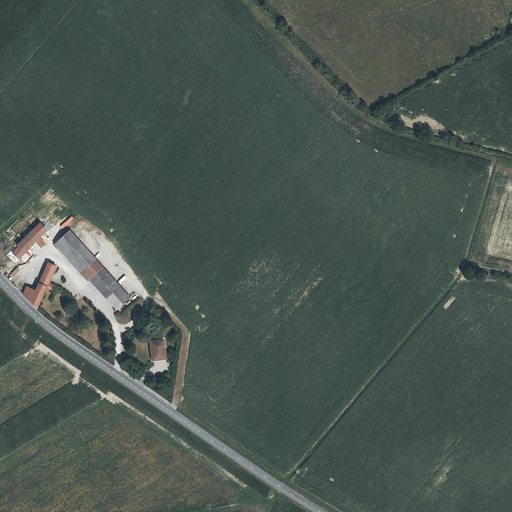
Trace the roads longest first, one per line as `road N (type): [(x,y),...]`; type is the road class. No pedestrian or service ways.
road 1 (tertiary): [(0,279),(67,340),(320,511)]
road 2 (unknown): [(114,373),(111,317),(51,255)]
